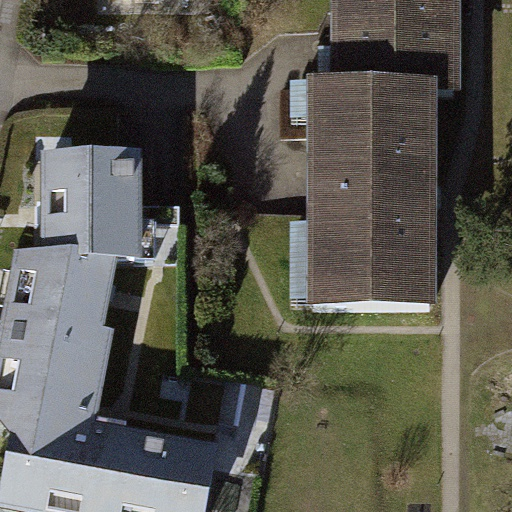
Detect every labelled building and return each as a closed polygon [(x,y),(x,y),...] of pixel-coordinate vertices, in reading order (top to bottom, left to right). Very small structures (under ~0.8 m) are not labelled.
[(331,0),(332,95),(421,95),(445,95),(444,0),(331,0)] [(422,313),(421,95),(332,95),(302,95),(303,313),(422,313)] [(37,165),(40,255),(40,265),(103,263),(127,262),(123,162),(37,165)] [(89,338),(103,263),(40,265),(40,255),(13,260),(3,324),(89,338)] [(97,339),(89,338),(3,324),(0,335),(0,422),(10,427),(0,486),(0,509),(16,511),(196,511),(205,458),(117,442),(119,428),(85,424),(97,339)]
